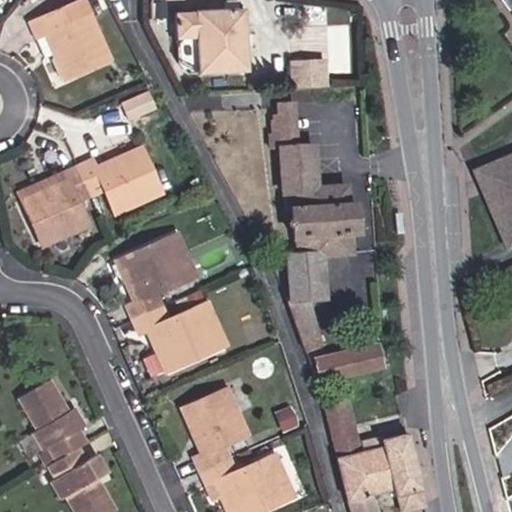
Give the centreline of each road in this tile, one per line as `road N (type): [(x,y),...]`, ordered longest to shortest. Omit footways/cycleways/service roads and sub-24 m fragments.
road 1 (secondary): [(406,0),(436,304)]
road 2 (residential): [(167,511),(76,310),(46,293),(0,293)]
road 3 (secondary): [(488,511),(436,304)]
road 4 (secondary): [(436,304),(430,349),(449,511)]
